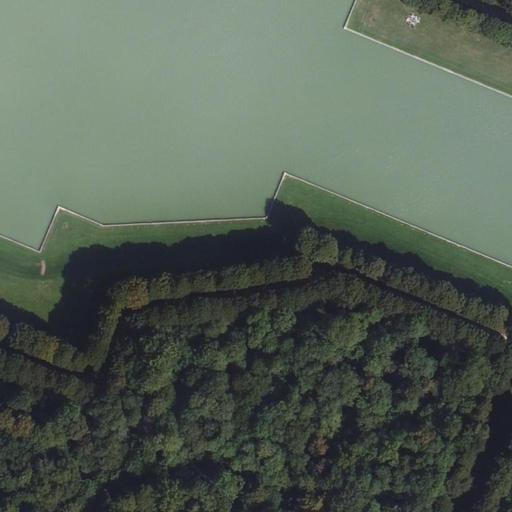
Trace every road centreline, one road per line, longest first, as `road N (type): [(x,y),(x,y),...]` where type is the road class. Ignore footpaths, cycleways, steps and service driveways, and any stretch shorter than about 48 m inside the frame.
road 1 (track): [(0,348),(86,385),(116,310),(325,267),(511,345)]
road 2 (track): [(511,380),(446,511)]
